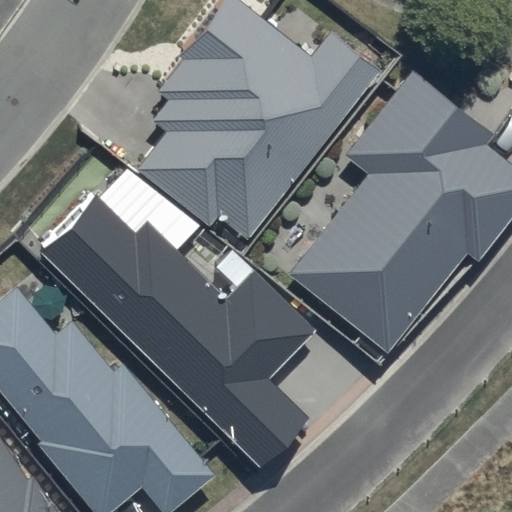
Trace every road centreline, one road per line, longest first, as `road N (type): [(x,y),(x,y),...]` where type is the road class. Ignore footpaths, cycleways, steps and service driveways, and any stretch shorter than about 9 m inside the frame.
road 1 (residential): [(511,295),(435,381),(295,511)]
road 2 (residential): [(0,117),(84,0)]
